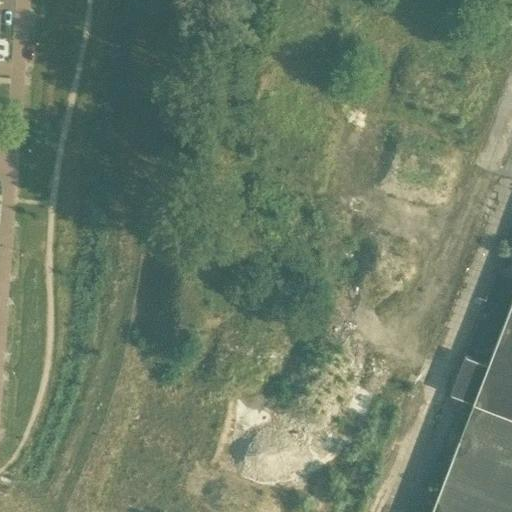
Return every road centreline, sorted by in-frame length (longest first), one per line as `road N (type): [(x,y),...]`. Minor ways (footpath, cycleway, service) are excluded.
road 1 (residential): [(8,161),(19,0)]
road 2 (residential): [(8,161),(0,286)]
